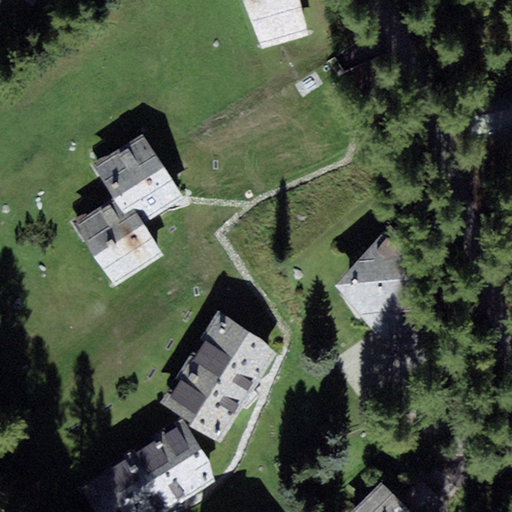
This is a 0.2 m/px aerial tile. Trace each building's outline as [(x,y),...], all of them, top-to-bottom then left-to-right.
[(302,0),(251,0),(263,50),(312,39),(302,0)] [(103,167),(121,198),(85,219),(123,283),(170,255),(152,224),(193,199),(155,136),(103,167)] [(459,295),(392,236),(347,287),(415,346),(459,295)] [(228,315),(173,399),(227,434),(282,350),(228,315)] [(173,511),(224,481),(188,423),(94,481),(112,511),(173,511)] [(406,511),(379,484),(350,511),(406,511)]
